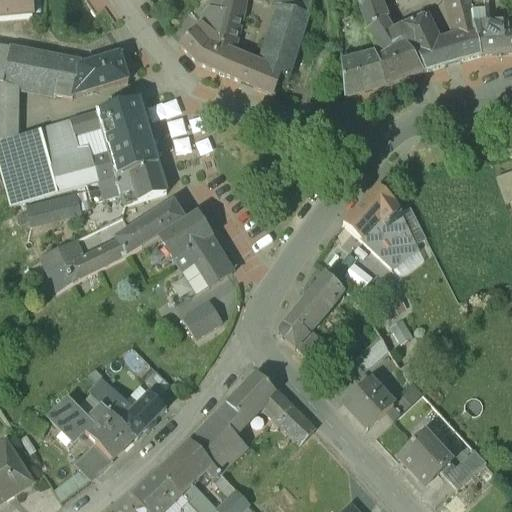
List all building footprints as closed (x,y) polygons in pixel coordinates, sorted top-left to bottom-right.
[(0,0),(0,21),(32,19),(30,0),(0,0)] [(223,0),(221,12),(240,17),(243,0),(223,0)] [(311,0),(279,0),(277,8),(279,8),(307,17),(311,0)] [(388,0),(378,0),(359,8),(366,32),(384,21),(386,20),(381,7),(390,3),(388,0)] [(465,0),(447,0),(458,41),(454,43),(459,64),(480,58),(466,2),(465,0)] [(506,25),(485,26),(483,1),(466,2),(480,58),(511,56),(511,37),(507,38),(507,32),(506,25)] [(240,17),(221,12),(220,14),(213,8),(180,49),(196,66),(239,85),(246,65),(230,58),(240,17)] [(307,17),(279,8),(260,71),(259,73),(279,80),(286,82),(307,17)] [(384,21),(366,32),(382,56),(399,45),(393,34),(384,21)] [(423,21),(393,34),(399,45),(400,47),(403,45),(410,56),(414,54),(424,74),(445,67),(459,64),(454,43),(436,48),(423,21)] [(375,60),(375,61),(386,88),(386,89),(422,75),(410,56),(403,45),(400,47),(399,45),(382,56),(375,60)] [(80,65),(0,49),(0,88),(14,91),(72,102),(72,101),(71,101),(78,69),(80,69),(80,65)] [(80,69),(78,69),(71,101),(72,101),(128,84),(119,57),(80,69)] [(386,88),(375,61),(375,60),(374,57),(339,66),(343,100),(386,88)] [(246,65),(239,85),(272,99),(279,80),(259,73),(260,71),(246,65)] [(0,88),(0,108),(14,109),(14,91),(0,88)] [(139,104),(84,119),(89,136),(101,132),(107,152),(150,139),(139,104)] [(14,109),(0,108),(0,144),(14,140),(14,109)] [(84,119),(70,124),(75,140),(89,136),(84,119)] [(70,124),(52,129),(57,149),(77,144),(75,140),(70,124)] [(52,129),(41,132),(46,151),(47,152),(57,149),(52,129)] [(41,132),(31,135),(36,155),(46,151),(41,132)] [(150,139),(107,152),(109,157),(92,162),(88,149),(49,160),(58,196),(116,180),(158,168),(150,139)] [(492,154),(494,161),(503,159),(502,151),(492,154)] [(39,167),(3,177),(11,209),(58,196),(49,160),(38,163),(39,167)] [(158,168),(116,180),(121,198),(122,198),(126,209),(167,196),(158,168)] [(511,175),(496,181),(505,207),(511,204),(511,175)] [(116,180),(86,188),(91,206),(121,198),(116,180)] [(406,229),(394,205),(377,190),(343,228),(360,243),(380,221),(392,238),(406,229)] [(173,206),(115,242),(117,245),(81,262),(66,269),(74,287),(84,281),(127,260),(143,250),(141,250),(184,223),(173,206)] [(232,276),(195,217),(186,223),(185,222),(184,223),(185,224),(160,240),(182,276),(195,268),(209,290),(232,276)] [(392,238),(380,221),(360,243),(392,272),(408,262),(392,238)] [(406,229),(392,238),(408,262),(420,255),(406,229)] [(77,243),(40,261),(46,274),(63,266),(66,269),(81,262),(79,258),(82,257),(77,243)] [(74,287),(66,269),(63,266),(46,274),(57,297),(74,287)] [(209,290),(195,268),(182,276),(197,298),(209,290)] [(325,277),(279,331),(278,336),(280,341),(294,353),(295,352),(311,335),(314,331),(334,308),(332,307),(334,305),(331,303),(340,292),(325,277)] [(43,292),(35,296),(40,307),(49,302),(43,292)] [(196,343),(221,327),(207,306),(182,321),(196,343)] [(311,335),(295,352),(306,362),(322,345),(311,335)] [(349,367),(360,379),(387,355),(378,341),(349,367)] [(138,382),(151,370),(132,351),(117,360),(138,382)] [(411,366),(401,372),(410,388),(420,382),(411,366)] [(172,391),(156,375),(146,385),(162,401),(167,395),(172,391)] [(256,377),(226,408),(244,427),(262,409),(279,426),(291,412),(256,377)] [(392,410),(367,383),(342,407),(367,433),(392,410)] [(118,399),(103,385),(91,397),(102,409),(105,412),(118,399)] [(132,413),(118,399),(105,412),(134,441),(135,441),(163,413),(148,398),(132,413)] [(88,423),(69,404),(49,423),(62,435),(68,430),(79,441),(84,437),(84,436),(92,428),(88,423)] [(431,417),(421,405),(410,414),(421,426),(431,417)] [(244,427),(226,408),(215,419),(234,438),(244,427)] [(134,441),(107,414),(102,409),(88,423),(92,428),(84,436),(84,437),(93,445),(111,464),(134,441)] [(314,435),(291,412),(279,426),(301,448),(314,435)] [(215,419),(189,445),(219,477),(220,479),(247,452),(234,438),(215,419)] [(44,427),(34,420),(26,432),(36,438),(44,427)] [(68,430),(62,435),(72,447),(79,441),(68,430)] [(424,438),(418,443),(429,456),(435,450),(424,438)] [(429,456),(418,443),(398,461),(423,489),(439,475),(449,466),(435,450),(429,456)] [(5,444),(0,447),(0,506),(7,503),(3,498),(29,481),(5,444)] [(111,464),(93,445),(75,462),(93,480),(111,464)] [(189,445),(169,464),(192,489),(205,477),(212,484),(219,477),(189,445)] [(455,472),(449,466),(439,475),(456,494),(484,467),(473,455),(455,472)] [(192,489),(169,464),(157,476),(181,500),(192,489)] [(181,500),(157,476),(132,500),(143,511),(168,511),(174,507),(178,511),(181,511),(187,507),(181,500)] [(220,479),(219,477),(212,484),(229,502),(236,496),(220,479)] [(229,502),(219,511),(245,511),(249,509),(236,496),(229,502)]
